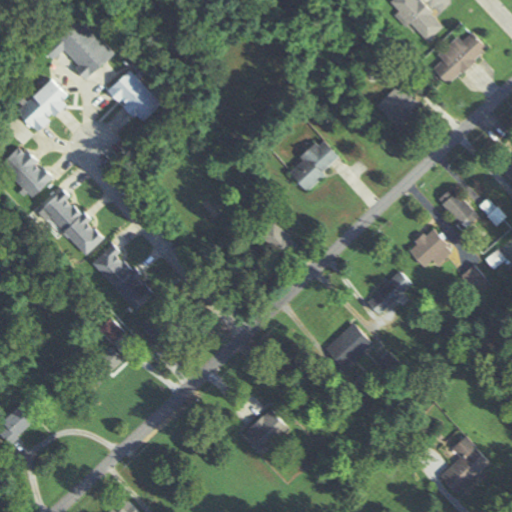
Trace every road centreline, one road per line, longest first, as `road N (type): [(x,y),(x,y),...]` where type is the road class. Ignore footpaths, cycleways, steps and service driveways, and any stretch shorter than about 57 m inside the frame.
road 1 (residential): [(511,83),(53,511)]
road 2 (residential): [(300,281),(101,23)]
